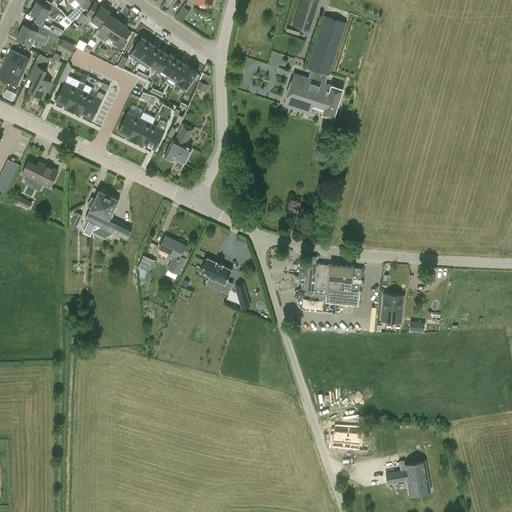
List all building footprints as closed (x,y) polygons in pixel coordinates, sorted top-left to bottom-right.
[(37,1),(30,14),(37,18),(34,22),(37,24),(41,26),(43,22),(44,22),(47,16),(55,20),(58,15),(63,18),(64,18),(66,15),(61,10),(61,9),(56,6),(51,3),(45,0),(41,0),(40,3),(37,1)] [(301,0),(294,25),(306,29),(315,0),(301,0)] [(86,14),(92,18),(91,20),(100,26),(109,14),(110,12),(101,5),(101,6),(95,1),(86,14)] [(83,11),(78,6),(67,16),(72,22),(83,11)] [(183,20),(189,10),(184,7),(178,16),(183,20)] [(103,41),(108,34),(108,35),(118,20),(109,14),(100,26),(94,34),(103,41)] [(307,69),(311,70),(328,75),(328,76),(346,23),(324,16),(307,69)] [(131,31),(126,28),(127,26),(118,20),(108,35),(113,38),(113,40),(113,42),(113,44),(121,49),(126,42),(125,41),(131,31)] [(24,24),(17,39),(31,46),(34,40),(44,44),(48,34),(50,36),(53,32),(49,30),(43,27),(41,26),(37,24),(34,29),(24,24)] [(51,27),(49,30),(53,32),(59,35),(64,30),(52,24),(51,27)] [(132,52),(129,55),(139,62),(151,43),(142,37),(132,52)] [(84,49),(87,44),(80,40),(76,46),(83,50),(84,49)] [(151,43),(139,62),(148,68),(150,64),(160,49),(151,43)] [(87,44),(84,49),(89,52),(93,47),(88,44),(87,44)] [(101,47),(97,54),(103,57),(107,50),(101,47)] [(160,49),(150,64),(158,70),(159,70),(169,55),(160,49)] [(0,78),(17,87),(30,59),(11,50),(0,73),(0,78)] [(158,70),(157,72),(167,79),(169,75),(179,60),(170,53),(169,55),(159,70),(158,70)] [(123,55),(117,65),(123,68),(128,58),(123,55)] [(179,60),(169,75),(178,81),(188,66),(179,60)] [(52,82),(43,78),(47,70),(35,64),(28,79),(33,81),(28,92),(43,99),(52,82)] [(178,81),(175,84),(185,91),(198,72),(188,66),(178,81)] [(64,68),(60,77),(66,80),(68,75),(70,71),(64,68)] [(343,89),(331,85),(325,83),(328,75),(311,70),(309,78),(294,73),(283,106),(303,112),(305,104),(324,110),(322,115),(334,118),(343,89)] [(196,86),(206,91),(210,84),(199,79),(196,86)] [(65,81),(55,101),(68,107),(77,87),(65,81)] [(77,87),(68,107),(80,113),(89,93),(77,87)] [(89,93),(80,113),(92,119),(104,94),(99,91),(96,96),(89,93)] [(143,92),(140,97),(148,101),(151,96),(143,92)] [(148,101),(147,103),(153,106),(156,98),(151,96),(148,101)] [(128,112),(118,132),(130,138),(140,118),(128,112)] [(140,118),(130,138),(142,144),(152,124),(140,118)] [(152,124),(142,144),(155,150),(165,130),(152,124)] [(165,154),(183,164),(192,147),(186,145),(193,129),(183,124),(175,139),(173,138),(165,154)] [(8,159),(0,175),(0,189),(5,192),(19,165),(8,159)] [(50,187),(58,171),(39,162),(37,166),(28,161),(22,174),(50,187)] [(85,220),(95,225),(108,194),(99,190),(90,210),(85,220)] [(119,199),(108,194),(95,225),(126,240),(132,228),(125,225),(125,224),(110,217),(119,199)] [(19,196),(16,202),(29,208),(32,202),(19,196)] [(83,215),(76,211),(70,224),(77,227),(83,215)] [(181,253),(186,256),(189,249),(165,237),(159,248),(169,252),(167,257),(172,260),(167,269),(178,274),(186,259),(180,256),(181,253)] [(155,260),(149,258),(144,269),(150,272),(155,260)] [(206,259),(200,272),(224,284),(221,290),(228,293),(233,284),(227,281),(231,271),(222,266),(223,265),(216,262),(216,263),(206,259)] [(310,295),(311,295),(347,299),(347,302),(358,303),(362,269),(354,268),(354,267),(330,265),(317,264),(317,266),(314,266),(313,266),(312,266),(311,267),(310,267),(309,268),(309,269),(309,270),(308,270),(306,290),(306,291),(307,292),(307,293),(308,294),(309,295),(310,295)] [(384,293),(384,294),(383,294),(381,313),(390,314),(389,322),(401,323),(401,322),(402,310),(403,296),(401,296),(402,295),(384,293)] [(243,308),(250,306),(246,294),(239,296),(243,308)] [(410,321),(409,331),(424,331),(424,325),(417,325),(417,321),(410,321)] [(363,426),(335,424),(331,447),(360,450),(367,450),(370,427),(363,427),(363,426)] [(425,460),(405,464),(405,460),(398,461),(400,470),(386,473),(388,483),(407,480),(409,495),(431,491),(425,460)]
